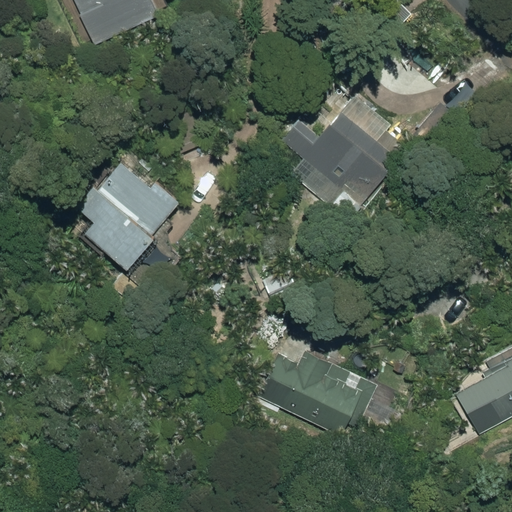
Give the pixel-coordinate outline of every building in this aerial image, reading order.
[(76,0),(97,42),(161,8),(157,0),(76,0)] [(409,141),(389,124),(393,119),(358,89),(333,119),(331,118),(320,133),(300,118),(284,138),(304,156),(291,172),(313,190),(326,174),(362,203),(391,167),(389,165),(409,141)] [(411,135),(434,155),(465,119),(442,98),(411,135)] [(151,179),(121,156),(98,185),(93,180),(77,199),(95,214),(87,224),(130,260),(181,193),(157,173),(151,179)] [(259,390),(341,433),(348,419),(359,425),(380,381),(334,359),(335,357),(306,342),(299,357),(280,347),(259,390)] [(511,342),(497,351),(502,358),(484,368),(486,371),(457,387),(481,432),(511,415),(511,342)]
